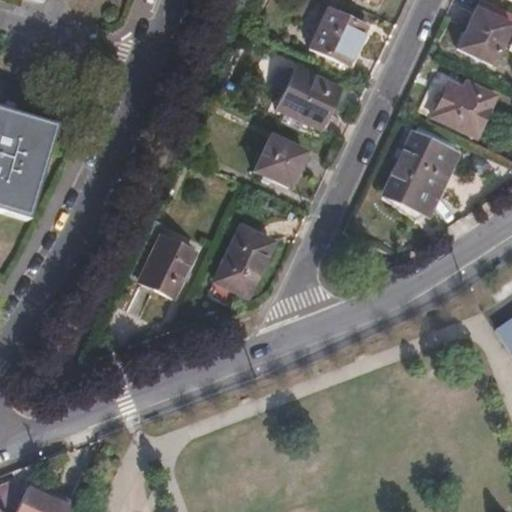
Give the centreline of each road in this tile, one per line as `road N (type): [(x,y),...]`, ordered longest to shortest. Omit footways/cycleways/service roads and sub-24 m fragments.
road 1 (tertiary): [(157,0),(84,188),(0,353)]
road 2 (residential): [(294,339),(299,276),(426,0)]
road 3 (residential): [(0,444),(294,339)]
road 4 (residential): [(294,339),(384,304),(511,218)]
